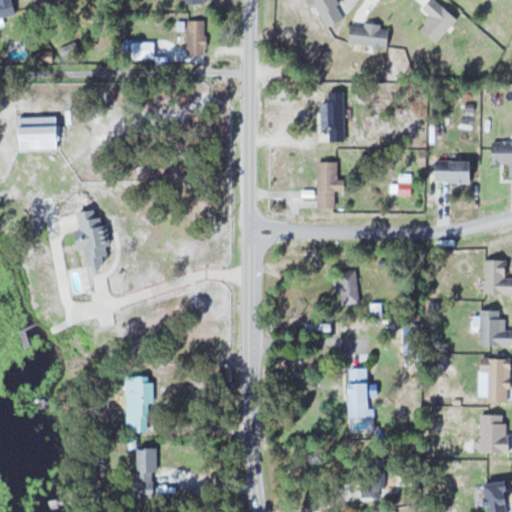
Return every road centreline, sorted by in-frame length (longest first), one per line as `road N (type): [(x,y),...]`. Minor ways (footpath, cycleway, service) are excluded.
road 1 (residential): [(259,511),(247,343),(248,0)]
road 2 (residential): [(247,224),(428,231),(511,214)]
road 3 (residential): [(0,73),(248,70)]
